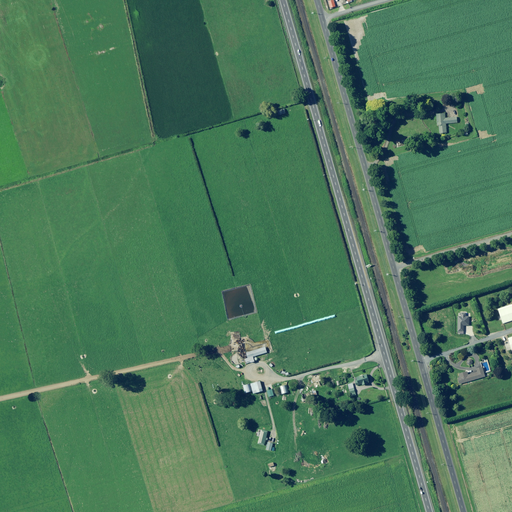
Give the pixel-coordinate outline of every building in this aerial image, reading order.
[(446,118),(445,113),(437,114),(438,125),(439,125),(440,133),(447,133),(446,124),(458,123),(458,117),(446,118)] [(511,304),(499,309),(503,324),(511,320),(511,304)] [(467,316),(467,313),(462,313),(461,316),(459,316),(458,333),(463,334),(463,331),(464,331),(464,326),(470,326),(470,317),(467,316)] [(248,364),(259,361),(258,357),(255,358),(255,357),(268,353),(266,347),(247,353),(248,358),(246,359),(248,364)] [(486,377),(483,367),(477,369),(478,372),(469,375),(468,371),(459,374),(460,377),(458,378),(460,384),(486,377)] [(323,385),(320,373),(312,375),(315,387),(323,385)] [(370,383),(368,374),(357,377),(358,379),(356,380),(357,386),(366,383),(366,384),(370,383)] [(263,391),(261,381),(251,384),(254,394),(263,391)] [(357,395),(353,383),(348,385),(352,397),(357,395)] [(289,393),(287,385),(280,387),(282,394),(289,393)] [(318,396),(316,390),(303,393),(304,399),(318,396)] [(269,431),(259,429),(257,436),(260,437),(258,444),(265,446),(269,431)]
